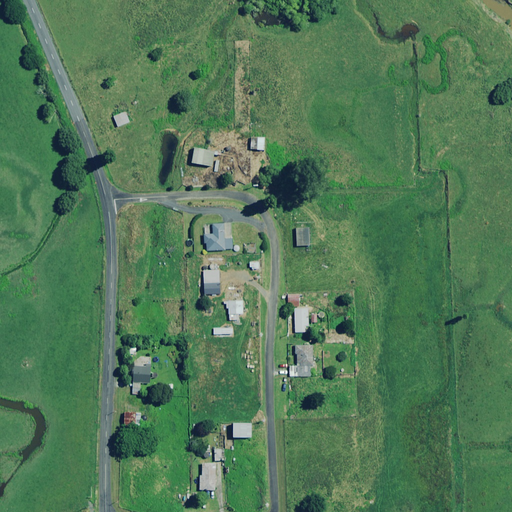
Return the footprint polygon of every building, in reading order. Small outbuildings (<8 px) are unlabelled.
[(143,95),(137,79),(117,87),(123,103),(143,95)] [(265,138),(251,137),(250,149),(264,150),(265,138)] [(212,166),(214,155),(221,156),(222,152),(215,151),(194,148),(192,163),(212,166)] [(232,250),(231,223),(212,224),(213,234),(204,234),(204,243),(206,243),(206,251),(232,250)] [(309,245),(308,228),(296,228),(296,246),(309,245)] [(220,294),(219,270),(203,271),(204,295),(220,294)] [(299,306),(298,294),(287,295),(288,306),(299,306)] [(226,309),(229,309),(229,320),(239,320),(239,314),(243,314),(243,304),(242,300),(223,301),(223,305),(226,305),(226,309)] [(308,326),(308,308),(294,308),(295,332),(305,332),(304,326),(308,326)] [(313,365),(313,346),(295,345),(295,354),(297,354),(297,366),(289,366),(289,376),(318,377),(318,366),(313,365)] [(150,362),(145,362),(145,366),(133,365),(132,394),(140,394),(141,383),(149,383),(150,362)] [(141,413),(124,413),(124,427),(141,427),(141,413)] [(251,438),(251,424),(233,423),(233,437),(251,438)] [(211,456),(212,455),(212,453),(211,452),(210,450),(209,450),(207,449),(206,450),(204,450),(203,451),(202,453),(202,454),(202,456),(203,457),(204,458),(205,459),(207,459),(208,459),(210,458),(211,457),(211,456)] [(215,490),(215,464),(202,463),(202,475),(200,475),(199,490),(215,490)]
